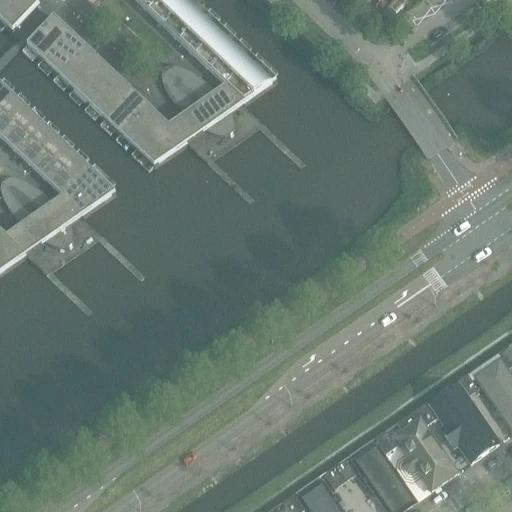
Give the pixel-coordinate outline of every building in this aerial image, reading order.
[(0,0),(0,18),(17,0),(0,0)] [(0,22),(13,35),(40,7),(33,0),(17,0),(0,18),(0,22)] [(147,16),(162,0),(133,0),(132,1),(147,16)] [(163,31),(190,2),(187,0),(162,0),(147,16),(163,31)] [(396,18),(406,7),(398,0),(388,10),(396,18)] [(179,46),(206,17),(190,2),(163,31),(179,46)] [(194,61),(222,32),(206,17),(179,46),(194,61)] [(45,65),(72,37),(54,20),(27,49),(45,65)] [(210,76),(237,47),(222,32),(194,61),(210,76)] [(60,80),(87,52),(72,37),(45,65),(60,80)] [(226,91),(253,62),(237,47),(210,76),(226,91)] [(76,95),(103,67),(87,52),(60,80),(76,95)] [(277,85),(253,62),(226,91),(244,108),(277,85)] [(91,110),(119,82),(103,67),(76,95),(91,110)] [(155,170),(188,147),(206,134),(207,135),(213,138),(219,140),(224,140),(229,140),(232,138),(234,135),(235,132),(234,127),(233,121),(231,117),(244,108),(226,91),(217,97),(211,91),(199,82),(191,76),(187,74),(184,73),(175,70),(171,70),(166,72),(163,75),(163,76),(162,80),(163,87),(164,89),(167,96),(168,97),(175,107),(179,112),(186,119),(170,131),(166,126),(138,155),(155,170)] [(107,125),(134,96),(119,82),(91,110),(107,125)] [(0,115),(15,100),(0,86),(0,85),(0,115)] [(123,140),(150,111),(134,96),(107,125),(123,140)] [(0,140),(2,143),(30,114),(15,100),(0,115),(0,140)] [(138,155),(166,126),(150,111),(123,140),(138,155)] [(17,157),(45,129),(30,114),(2,143),(17,157)] [(32,172),(60,143),(45,129),(17,157),(32,172)] [(48,186),(75,157),(60,143),(32,172),(48,186)] [(63,200),(90,172),(75,157),(48,186),(63,200)] [(116,197),(90,172),(63,200),(63,201),(83,220),(116,197)] [(0,277),(45,246),(48,247),(54,250),(59,252),(64,252),(68,251),(71,249),(73,246),(74,242),(73,237),(71,232),(70,229),(83,220),(63,201),(54,207),(53,206),(45,199),(38,194),(31,189),(24,185),(17,183),(16,183),(10,182),(6,183),(3,186),(2,186),(1,192),(1,194),(3,200),(5,205),(9,213),(14,219),(23,230),(8,241),(1,234),(0,234),(0,277)] [(511,371),(511,354),(510,351),(499,359),(509,374),(511,371)] [(511,383),(499,364),(472,382),(511,440),(511,383)] [(479,394),(469,380),(458,387),(468,402),(479,394)] [(498,451),(455,389),(426,409),(469,471),(498,451)] [(436,425),(425,410),(414,418),(425,432),(436,425)] [(418,426),(393,443),(431,498),(455,481),(418,426)] [(397,451),(387,436),(376,444),(386,459),(397,451)] [(382,463),(367,473),(393,511),(409,511),(414,509),(382,463)] [(356,480),(346,465),(335,472),(345,487),(356,480)] [(345,487),(335,472),(325,480),(335,495),(345,487)] [(302,511),(294,501),(283,508),(286,511),(302,511)] [(322,510),(316,501),(302,511),(335,511),(330,504),(322,510)]
